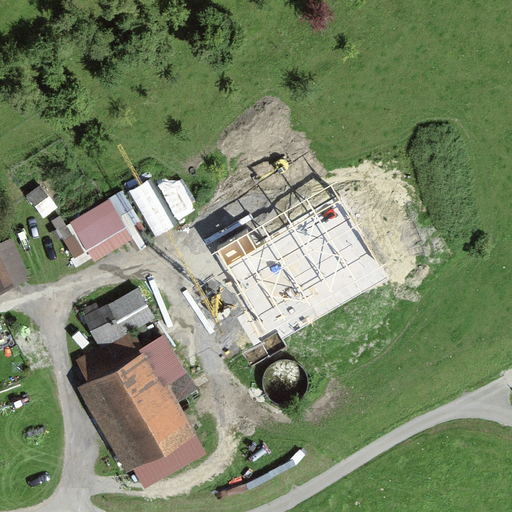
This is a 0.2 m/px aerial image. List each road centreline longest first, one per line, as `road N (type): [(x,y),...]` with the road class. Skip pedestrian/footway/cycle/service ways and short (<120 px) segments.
road 1 (track): [(75,486),(133,483),(191,462),(217,423),(223,385),(173,302),(138,273),(82,280),(38,308)]
road 2 (track): [(73,511),(76,433),(58,332),(51,314),(38,308),(0,307)]
